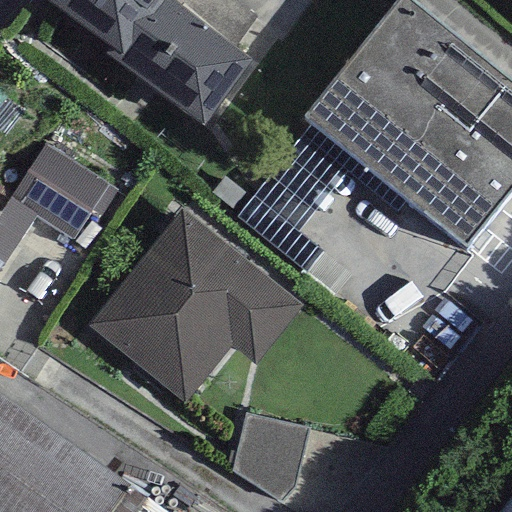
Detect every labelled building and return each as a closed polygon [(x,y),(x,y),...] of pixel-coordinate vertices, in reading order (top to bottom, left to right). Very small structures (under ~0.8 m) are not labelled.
[(170,0),(47,0),(43,6),(205,126),(250,65),(168,4),(170,0)] [(511,191),(511,82),(408,0),(401,0),(305,122),(466,250),(511,191)] [(108,186),(45,146),(11,199),(73,239),(108,186)] [(304,308),(182,210),(88,326),(186,404),(231,349),(255,368),(304,308)] [(161,511),(0,396),(0,511),(161,511)] [(331,511),(386,448),(243,415),(232,473),(278,504),(294,511),(331,511)]
